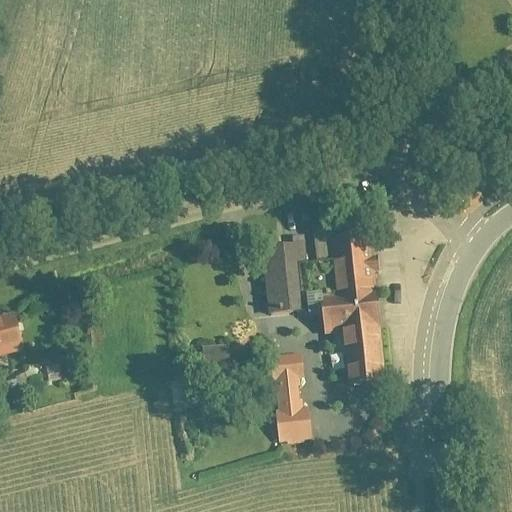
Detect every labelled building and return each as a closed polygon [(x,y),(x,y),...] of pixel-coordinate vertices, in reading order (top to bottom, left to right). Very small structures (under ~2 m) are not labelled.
[(236,157),(116,185),(124,218),(243,190),(236,157)] [(491,175),(484,168),(473,166),(465,173),(463,184),(468,190),(479,192),(488,187),(491,175)] [(317,343),(336,341),(342,395),(380,391),(371,309),(364,309),(357,245),(342,247),(341,233),(309,237),(313,270),(326,268),(330,306),(313,308),(317,343)] [(259,261),(264,323),(302,319),(297,258),(259,261)] [(0,325),(0,364),(22,360),(15,322),(0,325)] [(119,327),(107,340),(122,355),(134,342),(119,327)] [(307,420),(297,420),(295,388),(302,388),(300,362),(266,365),(268,390),(273,390),(275,423),(271,423),(274,451),(309,448),(307,420)] [(0,413),(10,412),(6,390),(0,391),(0,413)]
